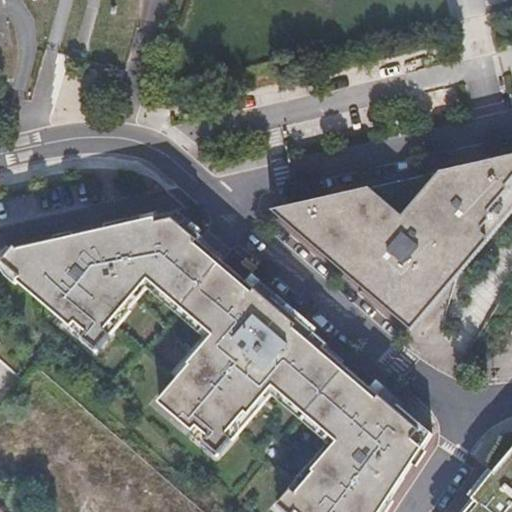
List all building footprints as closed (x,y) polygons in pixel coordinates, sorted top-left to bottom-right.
[(411,336),(412,336),(511,217),(511,159),(270,214),(411,336)] [(178,215),(175,219),(198,238),(201,234),(178,215)] [(11,256),(2,267),(20,282),(17,286),(71,332),(75,327),(88,337),(84,343),(97,354),(110,339),(105,335),(148,284),(212,342),(189,369),(191,370),(179,384),(159,407),(192,435),(193,436),(197,431),(209,441),(205,446),(218,458),(232,443),(227,439),(245,417),(249,419),(273,391),(337,446),(312,475),(315,477),(297,498),(291,494),(290,495),(278,509),(281,511),(383,511),(400,487),(431,439),(398,409),(400,405),(385,392),(378,401),(341,369),(323,353),(326,349),(326,348),(273,303),(276,299),(262,286),(255,294),(220,264),(198,245),(200,242),(201,241),(198,238),(175,219),(142,226),(104,235),(73,242),(55,246),(13,255),(11,256)] [(103,230),(104,235),(142,226),(140,221),(103,230)] [(55,242),(55,246),(73,242),(72,238),(55,242)] [(222,261),(200,242),(198,245),(220,264),(222,261)] [(17,286),(20,282),(2,267),(11,256),(13,255),(8,252),(0,261),(0,272),(7,283),(15,289),(17,286)] [(173,379),(179,384),(191,370),(189,369),(212,342),(148,284),(105,335),(110,339),(97,354),(84,343),(88,337),(75,327),(71,332),(68,335),(96,357),(131,316),(129,314),(147,293),(205,342),(173,379)] [(344,365),(326,349),(323,353),(341,369),(344,365)] [(289,494),(290,495),(291,494),(297,498),(315,477),(312,475),(337,446),(273,391),(249,419),(245,417),(227,439),(232,443),(218,458),(205,446),(209,441),(197,431),(193,436),(192,435),(190,439),(217,461),(272,399),(328,448),(289,494)] [(511,511),(511,450),(491,477),(463,511),(511,511)]
